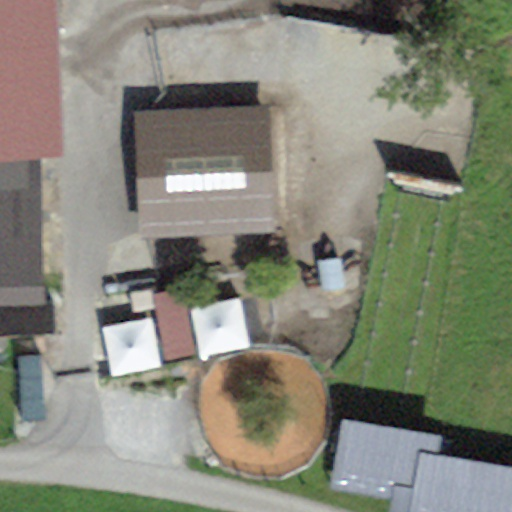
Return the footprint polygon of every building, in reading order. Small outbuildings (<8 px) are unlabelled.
[(67,147),(59,0),(0,0),(0,150),(44,149),(67,147)] [(278,231),(272,104),(136,111),(142,238),(278,231)] [(0,294),(47,294),(44,149),(0,150),(0,294)] [(174,356),(204,350),(191,287),(161,293),(174,356)] [(159,312),(109,320),(117,372),(167,364),(159,312)] [(511,511),(511,474),(427,462),(430,441),(350,429),(342,483),(421,495),(417,511),(511,511)]
